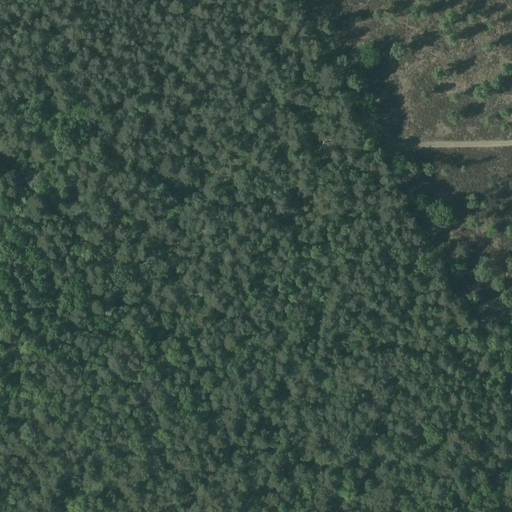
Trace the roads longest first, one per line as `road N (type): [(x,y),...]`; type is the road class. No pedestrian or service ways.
road 1 (track): [(502,511),(489,403),(465,358),(400,344),(309,345),(247,317),(105,293),(83,269),(62,215),(0,153)]
road 2 (track): [(381,146),(467,301),(488,310),(511,305)]
